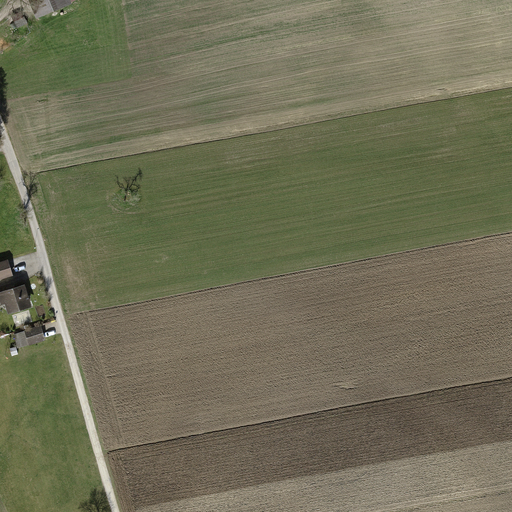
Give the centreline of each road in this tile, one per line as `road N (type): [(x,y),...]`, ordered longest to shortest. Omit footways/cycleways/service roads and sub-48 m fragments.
road 1 (residential): [(0,132),(63,334)]
road 2 (track): [(115,511),(63,334)]
